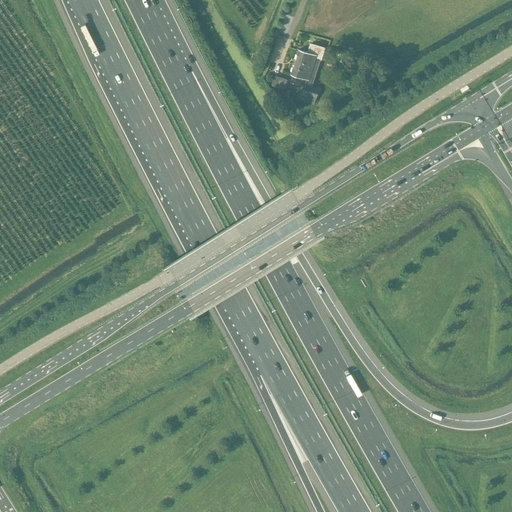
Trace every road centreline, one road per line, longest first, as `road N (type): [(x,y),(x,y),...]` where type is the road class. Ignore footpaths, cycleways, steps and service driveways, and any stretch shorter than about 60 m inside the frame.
road 1 (unclassified): [(0,369),(161,279),(511,50)]
road 2 (primary): [(0,422),(479,130)]
road 3 (primary): [(473,102),(0,397)]
road 4 (motorway): [(511,416),(447,423),(380,383),(179,78)]
road 5 (motorway): [(407,511),(179,78)]
road 6 (motorway): [(82,0),(270,366)]
road 7 (motorway): [(270,366),(354,511)]
road 8 (motorway): [(270,366),(319,511)]
